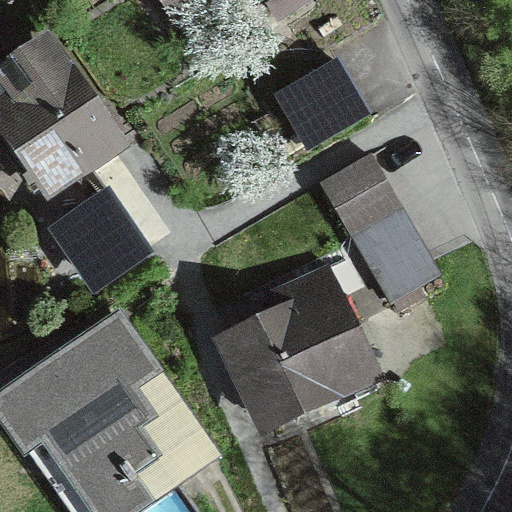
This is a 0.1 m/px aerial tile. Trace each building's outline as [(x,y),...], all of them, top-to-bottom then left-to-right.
[(214,11),(206,0),(164,0),(186,31),(214,11)] [(281,0),(288,11),(304,0),(281,0)] [(128,160),(54,51),(0,87),(0,146),(47,215),(128,160)] [(337,63),(291,90),(322,142),(368,115),(337,63)] [(448,287),(376,161),(315,195),(387,321),(448,287)] [(117,177),(49,220),(93,289),(161,246),(117,177)] [(285,326),(218,359),(266,454),(389,393),(326,267),(270,295),(285,326)] [(158,511),(221,468),(116,320),(0,401),(0,406),(74,511),(158,511)]
